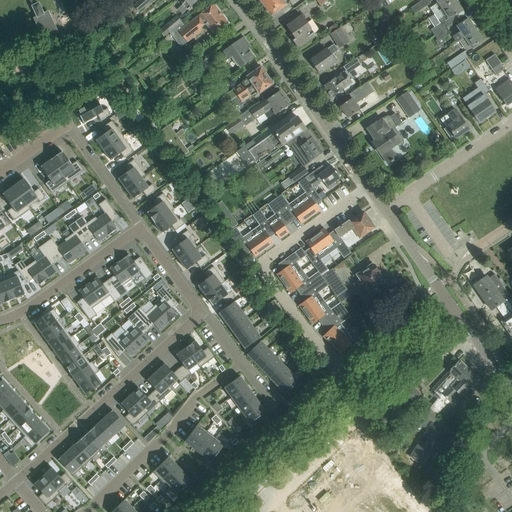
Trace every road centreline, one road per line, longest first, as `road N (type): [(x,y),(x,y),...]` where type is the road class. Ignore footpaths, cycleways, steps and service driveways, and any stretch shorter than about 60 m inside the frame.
road 1 (residential): [(347,389),(261,265),(368,185)]
road 2 (residential): [(197,313),(0,494)]
road 3 (tertiary): [(368,185),(237,0)]
road 4 (residential): [(0,171),(65,125),(139,232)]
road 5 (tertiary): [(219,511),(347,389)]
road 6 (residential): [(0,320),(139,232)]
road 7 (residential): [(511,123),(385,210)]
road 8 (tertiary): [(347,389),(452,308)]
